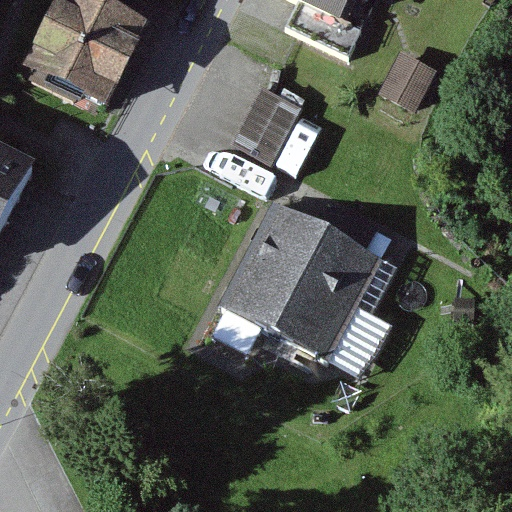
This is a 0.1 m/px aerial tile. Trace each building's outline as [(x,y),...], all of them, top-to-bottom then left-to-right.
[(157,37),(72,0),(68,0),(30,88),(118,126),(157,37)] [(362,0),(265,0),(265,1),(345,37),(362,0)] [(440,81),(403,63),(380,109),(418,127),(440,81)] [(282,142),(313,94),(273,69),(242,117),(282,142)] [(0,153),(0,267),(46,177),(0,153)] [(387,268),(276,218),(227,326),(338,376),(387,268)]
